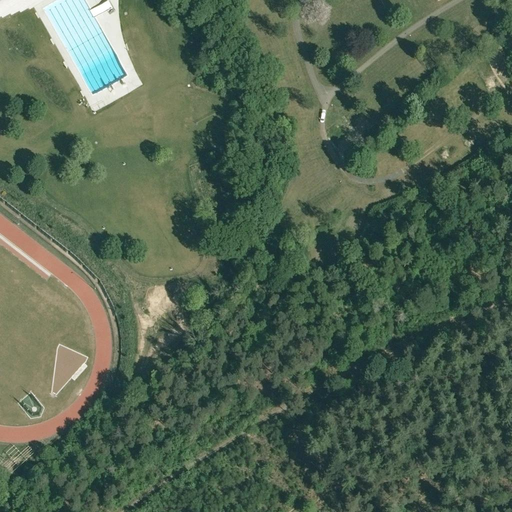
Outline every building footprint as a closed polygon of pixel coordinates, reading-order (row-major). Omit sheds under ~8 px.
[(130,0),(128,3),(133,9),(143,0),(130,0)] [(257,8),(257,17),(277,17),(277,8),(257,8)] [(255,24),(248,28),(253,36),(259,32),(255,24)] [(491,30),(481,34),(485,44),(495,40),(491,30)] [(271,52),(272,61),(290,59),(289,50),(271,52)] [(448,63),(456,72),(464,65),(456,56),(448,63)] [(508,60),(502,61),(506,79),(511,78),(508,60)] [(433,73),(440,85),(449,79),(443,68),(433,73)] [(502,69),(496,72),(502,82),(507,79),(502,69)] [(284,90),(299,84),(296,78),(281,83),(284,90)] [(480,92),(486,89),(482,78),(476,80),(480,92)] [(425,94),(432,90),(428,82),(421,86),(425,94)] [(466,94),(458,97),(463,111),(471,109),(466,94)] [(306,105),(290,109),(291,115),(307,111),(306,105)] [(378,125),(384,129),(389,123),(383,119),(378,125)] [(366,123),(361,126),(370,140),(375,137),(366,123)] [(425,144),(432,143),(429,123),(422,124),(425,144)] [(312,139),(299,142),(301,152),(314,150),(312,139)] [(350,158),(359,152),(357,148),(347,154),(350,158)] [(306,161),(310,171),(319,167),(315,157),(306,161)]
